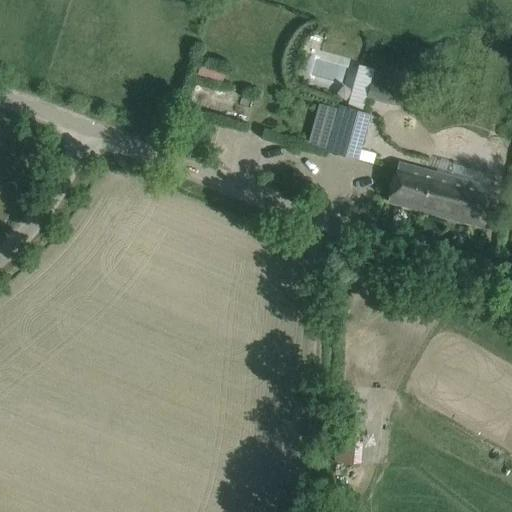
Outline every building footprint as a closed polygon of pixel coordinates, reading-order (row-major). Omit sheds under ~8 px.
[(225,82),(229,70),(202,62),(198,74),(225,82)] [(372,80),(367,95),(392,102),(397,87),(372,80)] [(339,104),(327,151),(357,158),(369,112),(339,104)] [(398,163),(387,202),(483,228),(493,190),(398,163)] [(337,416),(337,425),(342,430),(339,462),(360,464),(366,404),(345,402),(344,417),(337,416)]
